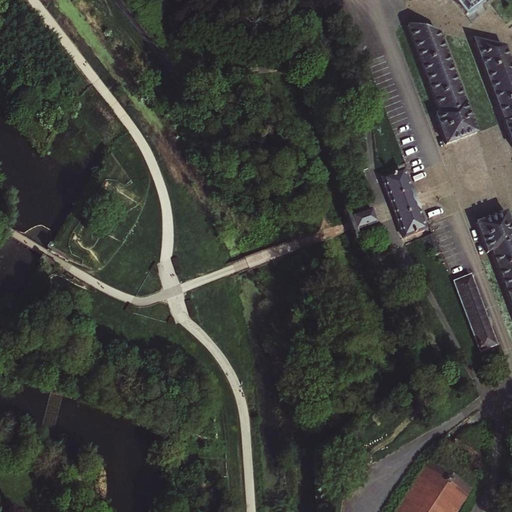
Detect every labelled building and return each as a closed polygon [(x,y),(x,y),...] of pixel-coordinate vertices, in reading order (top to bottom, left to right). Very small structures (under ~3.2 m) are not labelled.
[(450,0),(467,21),(493,0),(450,0)] [(440,37),(405,29),(438,122),(435,123),(445,152),(477,140),(440,37)] [(511,67),(507,53),(475,46),(511,151),(511,67)] [(414,204),(402,173),(376,182),(388,213),(402,249),(406,248),(424,241),(428,239),(414,204)] [(359,225),(352,205),(344,208),(352,227),(361,251),(368,249),(359,225)] [(511,232),(506,218),(475,230),(487,260),(491,259),(511,312),(511,232)] [(480,355),(498,348),(471,276),(454,283),(480,355)] [(458,511),(471,492),(426,464),(396,511),(458,511)]
